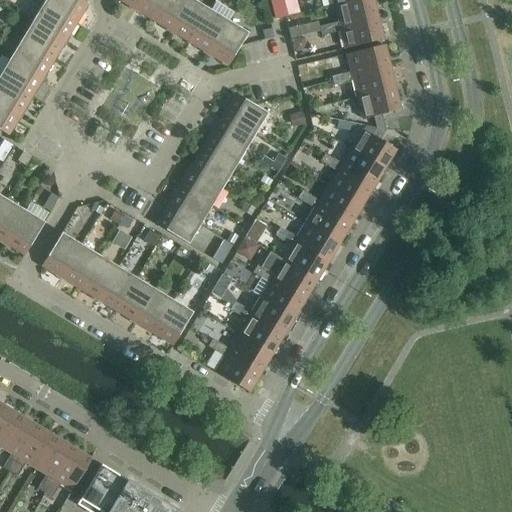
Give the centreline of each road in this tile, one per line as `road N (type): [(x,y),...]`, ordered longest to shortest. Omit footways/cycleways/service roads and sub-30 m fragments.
road 1 (tertiary): [(279,437),(316,410),(467,160),(474,105),(449,0)]
road 2 (tertiary): [(415,0),(440,104),(435,145),(290,391),(279,437)]
road 3 (residential): [(279,437),(23,276),(97,152)]
road 4 (residential): [(97,152),(149,183),(213,79),(283,67)]
road 5 (residential): [(196,507),(91,422),(0,368)]
road 6 (residential): [(97,152),(48,123),(106,16),(103,0)]
